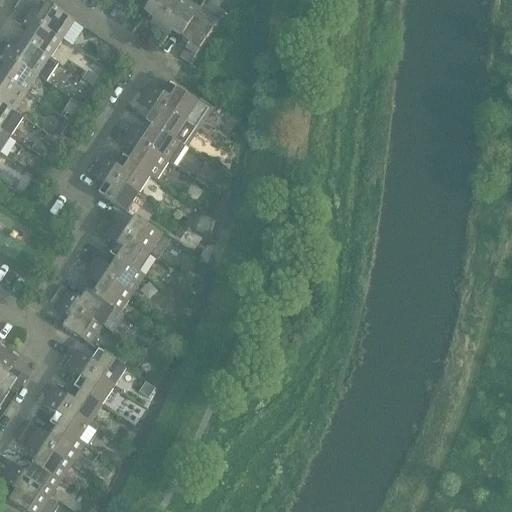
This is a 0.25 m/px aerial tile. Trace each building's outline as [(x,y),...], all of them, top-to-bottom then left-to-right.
[(143,33),(152,39),(178,0),(151,0),(143,12),(153,18),(143,33)] [(178,0),(152,39),(161,45),(171,31),(180,37),(198,9),(184,0),(178,0)] [(19,14),(61,42),(74,23),(47,5),(40,15),(19,2),(14,10),(19,13),(19,14)] [(198,9),(180,37),(189,42),(179,57),(189,64),(217,21),(222,14),(220,13),(214,20),(198,9)] [(28,33),(22,42),(49,61),(50,59),(61,42),(19,14),(13,23),(28,33)] [(0,53),(37,78),(38,78),(45,82),(58,64),(50,59),(49,61),(22,42),(17,50),(0,39),(0,53)] [(0,66),(4,69),(0,75),(0,79),(25,97),(37,78),(0,53),(0,66)] [(88,72),(82,80),(93,87),(98,78),(88,72)] [(0,105),(14,114),(15,113),(25,97),(0,79),(0,105)] [(193,127),(196,128),(208,110),(170,85),(164,96),(149,86),(143,94),(186,122),(187,120),(190,122),(188,126),(192,129),(193,127)] [(145,124),(151,128),(152,127),(173,141),(174,139),(175,138),(186,144),(196,128),(193,127),(192,129),(188,126),(190,122),(187,120),(186,122),(143,94),(137,103),(152,113),(145,124)] [(0,131),(1,133),(2,132),(10,137),(23,118),(15,113),(14,114),(0,105),(0,131)] [(132,127),(126,135),(168,162),(176,168),(189,149),(180,143),(174,139),(173,141),(152,127),(151,128),(146,136),(132,127)] [(0,151),(10,137),(2,132),(1,133),(0,131),(0,151)] [(47,135),(42,142),(52,149),(57,141),(47,135)] [(135,154),(129,162),(128,163),(150,177),(149,178),(155,182),(168,162),(126,135),(120,144),(135,154)] [(95,167),(145,200),(146,198),(139,193),(149,178),(150,177),(128,163),(129,162),(123,158),(116,168),(101,158),(95,167)] [(105,186),(98,196),(126,214),(137,197),(144,201),(145,200),(95,167),(90,176),(105,186)] [(113,220),(107,229),(149,257),(150,256),(157,261),(169,242),(162,238),(134,219),(127,230),(113,220)] [(107,229),(101,238),(116,248),(110,258),(115,262),(116,260),(138,274),(138,273),(149,257),(107,229)] [(95,260),(89,269),(131,297),(144,277),(138,273),(138,274),(116,260),(115,262),(110,270),(95,260)] [(89,269),(83,278),(99,288),(93,296),(92,297),(114,311),(113,312),(119,316),(131,297),(89,269)] [(59,288),(53,297),(60,302),(66,293),(59,288)] [(66,293),(60,302),(102,330),(103,328),(105,330),(104,332),(111,336),(123,318),(119,316),(113,312),(114,311),(92,297),(93,296),(87,292),(80,302),(66,293)] [(60,302),(53,297),(49,303),(54,306),(53,308),(55,310),(56,308),(60,302)] [(56,308),(55,310),(69,319),(63,329),(77,339),(90,347),(101,330),(104,332),(105,330),(103,328),(102,330),(60,302),(56,308)] [(77,352),(71,362),(119,394),(121,392),(114,387),(126,370),(98,352),(92,362),(77,352)] [(0,364),(0,405),(9,392),(15,396),(23,385),(22,384),(28,377),(21,372),(16,380),(7,374),(16,360),(7,354),(0,364)] [(71,362),(65,371),(79,380),(73,390),(100,408),(112,390),(119,394),(71,362)] [(53,389),(47,398),(88,426),(95,431),(98,427),(90,423),(100,408),(73,390),(67,398),(53,389)] [(47,398),(41,407),(55,416),(49,426),(56,430),(57,429),(77,443),(78,442),(85,447),(86,447),(96,431),(95,431),(88,426),(47,398)] [(36,428),(26,422),(20,431),(29,438),(36,428)] [(36,428),(29,438),(72,466),(72,467),(78,471),(80,468),(74,464),(85,447),(78,442),(77,443),(57,429),(56,430),(51,438),(36,428)] [(20,431),(14,440),(23,446),(29,438),(20,431)] [(29,438),(23,446),(39,456),(32,466),(60,484),(72,467),(72,466),(29,438)] [(11,465),(5,474),(54,507),(56,504),(50,499),(60,484),(32,466),(26,475),(11,465)] [(5,474),(0,481),(0,482),(15,493),(8,502),(22,511),(55,511),(58,509),(54,507),(5,474)]
